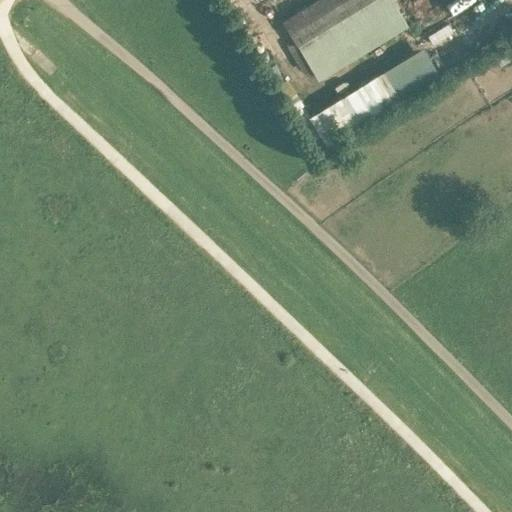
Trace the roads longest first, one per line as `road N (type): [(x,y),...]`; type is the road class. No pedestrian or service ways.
road 1 (track): [(11,0),(511,480)]
road 2 (unclassified): [(511,425),(359,272),(61,0)]
